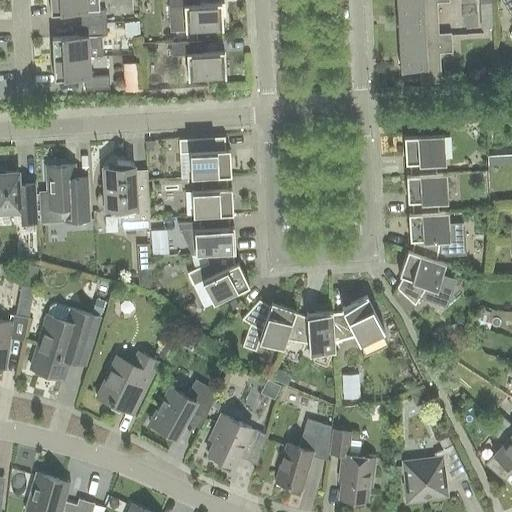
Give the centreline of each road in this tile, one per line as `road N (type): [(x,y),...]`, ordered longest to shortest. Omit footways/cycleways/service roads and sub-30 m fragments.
road 1 (residential): [(267,116),(275,256),(366,253),(361,111)]
road 2 (residential): [(267,116),(0,132)]
road 3 (residential): [(0,433),(71,448),(222,511)]
